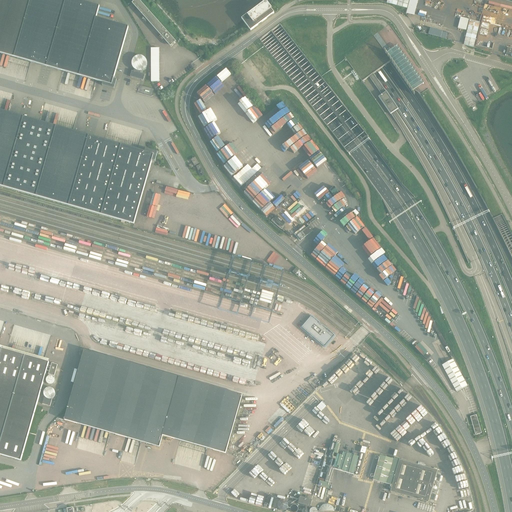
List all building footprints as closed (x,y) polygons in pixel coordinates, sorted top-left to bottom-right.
[(114,79),(129,27),(96,18),(100,7),(76,0),(0,0),(0,53),(96,81),(103,83),(102,86),(114,89),(117,80),(114,79)] [(176,42),(138,0),(135,0),(133,3),(132,3),(170,47),(171,46),(176,42)] [(409,0),(387,0),(386,3),(407,9),(409,0)] [(409,0),(406,13),(414,16),(418,0),(409,0)] [(241,19),(250,30),(273,13),(264,2),(241,19)] [(466,31),(469,20),(460,17),(458,29),(466,31)] [(480,22),(469,20),(463,45),(474,47),(480,22)] [(447,33),(442,32),(430,28),(428,34),(445,39),(447,33)] [(347,51),(341,55),(362,82),(364,80),(367,78),(372,75),(377,71),(379,70),(381,69),(385,65),(390,61),(388,58),(390,57),(392,55),(393,55),(389,49),(389,50),(377,34),(375,36),(373,37),(371,34),(365,38),(347,51)] [(160,49),(151,49),(151,83),(160,83),(160,49)] [(132,71),(130,77),(143,81),(145,75),(141,73),(141,71),(140,71),(139,71),(138,71),(137,71),(136,71),(136,70),(135,70),(134,69),(134,71),(132,71)] [(373,74),(369,77),(382,96),(379,98),(390,114),(398,109),(386,93),(373,74)] [(242,75),(237,79),(240,83),(245,79),(243,77),(242,75)] [(271,124),(287,114),(281,104),(265,114),(271,124)] [(0,185),(4,187),(36,196),(69,206),(101,215),(134,224),(146,180),(152,161),(155,161),(158,152),(146,149),(145,152),(138,150),(121,145),(105,141),(89,136),(73,131),(56,127),(40,122),(24,117),(8,113),(0,110),(0,185)] [(199,163),(195,157),(194,158),(191,160),(195,166),(196,165),(199,163)] [(200,176),(204,175),(205,175),(200,164),(196,166),(200,176)] [(281,228),(285,224),(277,215),(272,220),(281,228)] [(309,226),(297,236),(301,240),(313,231),(309,226)] [(311,255),(316,259),(333,238),(329,235),(326,239),(320,234),(310,247),(315,251),(311,255)] [(312,316),(302,328),(325,347),(335,336),(322,325),(321,326),(319,324),(319,323),(312,316)] [(0,454),(21,461),(35,411),(49,361),(44,360),(7,349),(1,348),(0,347),(0,454)] [(242,395),(84,351),(64,420),(159,447),(163,436),(226,454),(242,395)] [(367,378),(376,367),(358,351),(349,362),(367,378)] [(442,365),(456,391),(457,392),(467,386),(453,359),(442,365)] [(52,363),(48,374),(54,376),(57,365),(52,363)] [(408,396),(403,402),(408,406),(413,400),(408,396)] [(44,397),(42,404),(50,406),(52,399),(51,399),(50,399),(49,399),(48,399),(47,399),(46,398),(45,398),(44,397)] [(470,417),(472,424),(475,435),(482,433),(476,415),(470,417)] [(332,459),(326,483),(330,484),(335,469),(354,474),(358,456),(343,452),(342,455),(338,454),(341,444),(336,442),(332,457),(333,457),(332,459)] [(380,455),(372,479),(387,483),(392,485),(399,460),(394,458),(394,459),(380,455)] [(437,470),(399,460),(392,485),(390,491),(428,502),(437,470)] [(312,500),(300,496),(298,503),(310,507),(312,500)] [(286,504),(286,502),(285,500),(284,500),(282,499),(280,499),(279,500),(278,501),(277,503),(278,505),(278,506),(279,507),(280,508),(281,508),(282,508),(283,508),(285,507),(286,505),(286,504)] [(297,507),(297,505),(296,503),(295,503),(293,502),(292,502),(291,502),(290,503),(289,504),(289,505),(288,506),(289,508),(290,510),(291,511),(293,511),(294,511),(295,511),(296,510),(297,509),(297,508),(297,507)]
